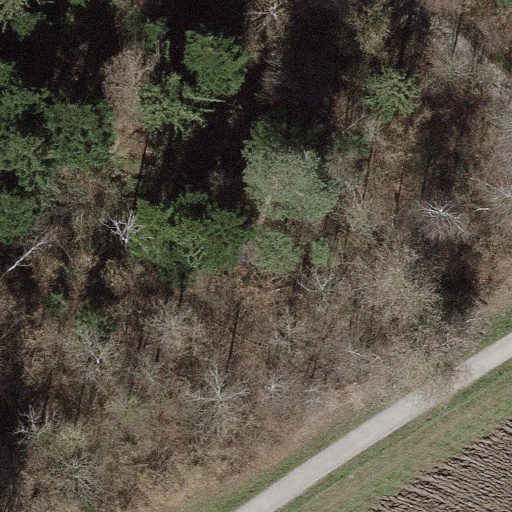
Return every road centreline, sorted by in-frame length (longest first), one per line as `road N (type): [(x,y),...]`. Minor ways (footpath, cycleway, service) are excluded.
road 1 (track): [(511,342),(255,511)]
road 2 (track): [(400,0),(511,98)]
